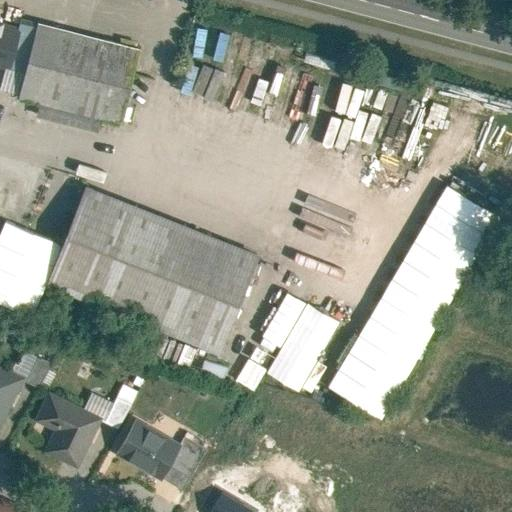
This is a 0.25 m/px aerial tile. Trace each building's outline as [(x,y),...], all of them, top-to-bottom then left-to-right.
[(12,64),(29,69),(42,19),(25,15),(20,31),(12,64)] [(0,61),(12,64),(20,31),(7,28),(9,20),(0,17),(0,61)] [(139,45),(42,19),(29,69),(21,99),(118,124),(139,45)] [(208,23),(202,52),(224,57),(230,27),(208,23)] [(184,89),(195,92),(202,62),(191,59),(184,89)] [(398,91),(387,133),(396,135),(407,94),(398,91)] [(334,135),(341,106),(320,100),(312,130),(334,135)] [(359,104),(343,140),(356,146),(372,110),(359,104)] [(466,126),(445,118),(435,143),(465,155),(479,119),(470,115),(466,126)] [(393,149),(375,149),(375,164),(392,164),(393,149)] [(10,201),(16,176),(6,174),(0,198),(10,201)] [(505,217),(449,183),(330,379),(386,413),(505,217)] [(257,250),(91,184),(51,284),(217,350),(257,250)] [(7,221),(0,239),(0,300),(33,314),(62,242),(7,221)] [(341,320),(309,300),(301,313),(268,369),(300,388),(341,320)] [(268,369),(301,313),(283,302),(249,358),(268,369)] [(0,435),(26,376),(0,364),(0,435)] [(106,417),(47,390),(22,444),(81,471),(106,417)] [(180,440),(136,416),(115,455),(159,478),(180,440)] [(31,511),(1,498),(0,500),(0,511),(31,511)]
